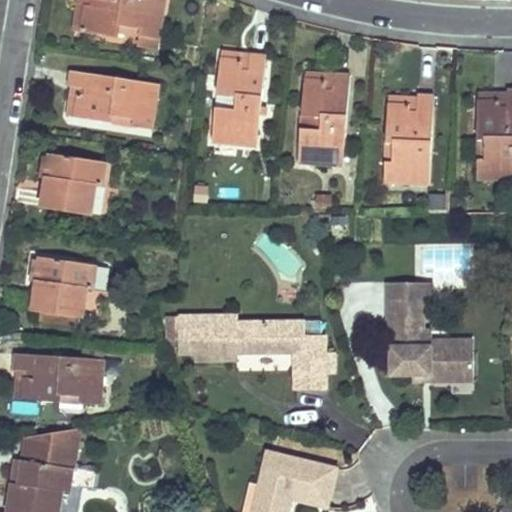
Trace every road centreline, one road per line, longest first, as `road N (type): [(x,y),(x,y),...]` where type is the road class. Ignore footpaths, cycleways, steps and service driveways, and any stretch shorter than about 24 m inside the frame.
road 1 (residential): [(333,0),(418,18),(511,19)]
road 2 (residential): [(23,0),(0,154)]
road 3 (residential): [(511,452),(431,455),(407,479),(409,511)]
